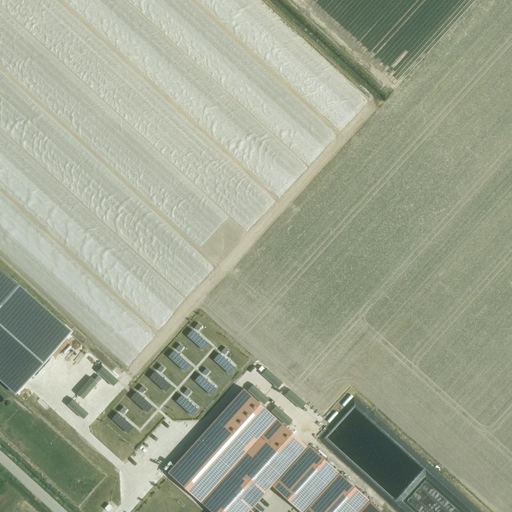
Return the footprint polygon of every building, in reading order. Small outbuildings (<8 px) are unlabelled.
[(0,269),(0,305),(18,286),(0,269)] [(194,326),(185,337),(201,351),(210,341),(194,326)] [(180,341),(162,362),(182,378),(199,358),(180,341)] [(218,347),(208,358),(233,380),(243,369),(218,347)] [(162,362),(144,382),(163,398),(182,378),(162,362)] [(209,365),(192,385),(214,403),(231,384),(209,365)] [(144,382),(126,401),(147,418),(163,398),(144,382)] [(192,385),(175,404),(195,422),(213,403),(192,385)] [(243,389),(168,473),(201,503),(276,419),(243,389)] [(126,401),(110,421),(131,438),(147,418),(126,401)] [(175,404),(158,424),(178,442),(195,422),(175,404)] [(210,511),(211,511),(246,511),(271,485),(300,511),(379,511),(276,419),(201,503),(210,511)]
